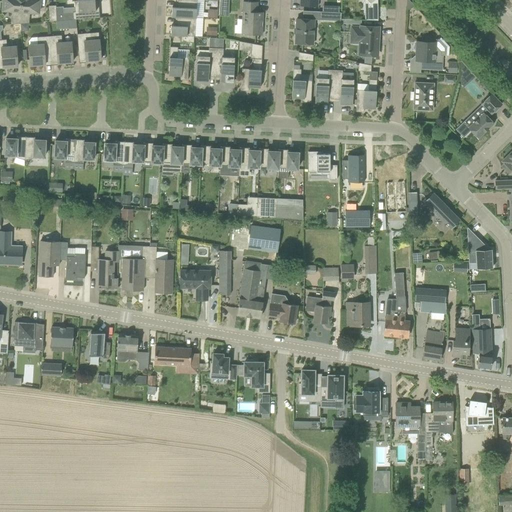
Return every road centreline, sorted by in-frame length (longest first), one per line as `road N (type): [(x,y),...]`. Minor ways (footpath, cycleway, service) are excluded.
road 1 (tertiary): [(509,385),(0,295)]
road 2 (residential): [(511,339),(507,246),(452,185)]
road 3 (residential): [(276,124),(166,120),(148,79)]
road 4 (residential): [(148,79),(0,89)]
road 5 (residential): [(395,129),(401,0)]
road 6 (residential): [(276,124),(283,0)]
